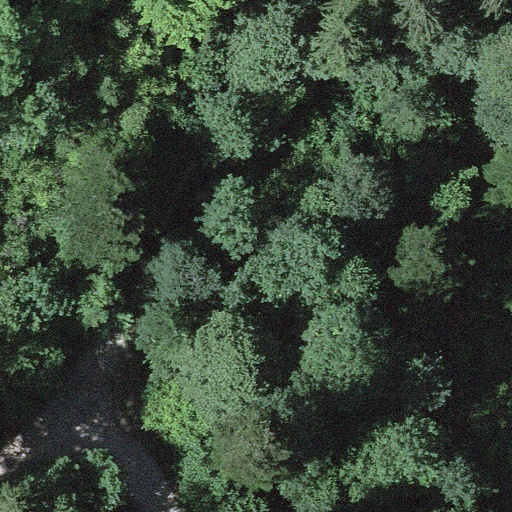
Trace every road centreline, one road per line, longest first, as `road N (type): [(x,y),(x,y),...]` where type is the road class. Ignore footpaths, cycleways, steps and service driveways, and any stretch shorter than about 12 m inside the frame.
road 1 (track): [(276,0),(162,210),(92,424)]
road 2 (track): [(92,424),(149,459),(170,511)]
